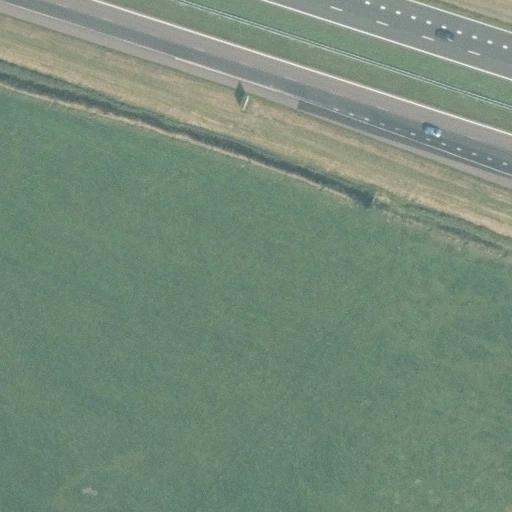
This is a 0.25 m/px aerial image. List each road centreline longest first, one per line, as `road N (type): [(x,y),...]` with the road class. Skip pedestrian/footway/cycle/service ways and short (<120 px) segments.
road 1 (motorway): [(35,0),(511,152)]
road 2 (motorway): [(511,66),(305,0)]
